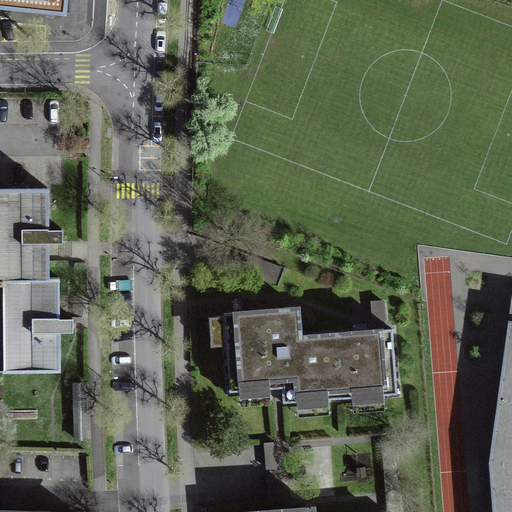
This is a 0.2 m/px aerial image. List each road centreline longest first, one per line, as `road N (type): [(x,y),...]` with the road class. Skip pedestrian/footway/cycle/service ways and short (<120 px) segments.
road 1 (residential): [(134,69),(133,190),(146,294),(154,511)]
road 2 (tertiary): [(0,68),(134,69)]
